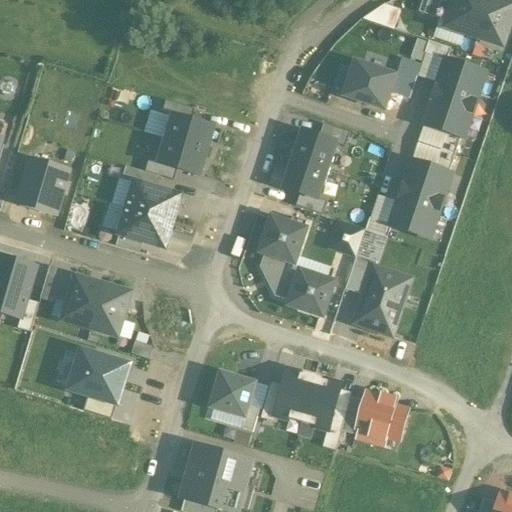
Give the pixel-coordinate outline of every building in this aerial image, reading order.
[(422,0),(418,13),(448,22),(455,0),(422,0)] [(446,28),(477,39),(489,0),(455,0),(448,22),(446,28)] [(489,0),(477,39),(502,47),(511,16),(511,3),(505,1),(505,0),(489,0)] [(417,77),(438,84),(438,83),(446,61),(447,61),(450,50),(429,42),(421,65),(417,77)] [(396,77),(390,93),(409,99),(417,77),(421,65),(402,59),(396,77)] [(446,61),(438,83),(478,96),(485,74),(447,61),(446,61)] [(355,63),(344,97),(384,110),(390,93),(396,77),(355,63)] [(431,104),(470,117),(478,96),(438,83),(438,84),(431,104)] [(463,139),(470,117),(431,104),(424,126),(460,138),(463,139)] [(206,152),(213,128),(191,122),(174,117),(173,118),(171,126),(168,125),(163,140),(206,152)] [(323,125),(319,138),(335,143),(335,145),(345,148),(350,134),(323,125)] [(424,126),(418,143),(454,156),(460,138),(424,126)] [(335,145),(335,143),(319,138),(303,133),(294,161),(329,173),(334,159),(331,157),(335,145)] [(199,176),(206,152),(163,140),(159,155),(162,156),(160,163),(159,165),(177,170),(199,176)] [(418,143),(412,162),(448,174),(454,156),(418,143)] [(32,160),(18,206),(55,217),(69,172),(32,160)] [(324,187),(329,173),(294,161),(284,190),(299,195),(316,200),(317,199),(321,186),(324,187)] [(412,162),(404,184),(443,197),(451,175),(448,174),(412,162)] [(180,197),(134,184),(127,210),(173,223),(180,197)] [(397,205),(436,218),(443,197),(404,184),(398,203),(397,205)] [(316,200),(299,195),(295,208),(322,217),(327,203),(317,199),(316,200)] [(397,205),(398,203),(378,196),(366,232),(387,239),(391,227),(390,227),(397,205)] [(436,218),(397,205),(390,227),(391,227),(429,240),(436,218)] [(173,223),(127,210),(119,236),(165,249),(173,223)] [(304,231),(272,220),(261,252),(265,254),(291,262),(294,263),(304,231)] [(361,233),(338,226),(331,249),(354,256),(361,233)] [(274,297),(291,303),(299,277),(287,273),(291,262),(265,254),(260,269),(274,297)] [(0,313),(21,320),(22,320),(27,301),(37,267),(0,256),(0,313)] [(345,290),(364,297),(374,268),(375,269),(377,263),(357,256),(345,290)] [(364,297),(362,302),(366,304),(358,326),(391,337),(410,281),(375,269),(374,268),(364,297)] [(332,284),(300,274),(299,277),(291,303),(290,306),(322,316),(332,284)] [(90,329),(103,287),(76,280),(64,322),(90,329)] [(130,295),(103,287),(90,329),(118,337),(130,295)] [(22,320),(21,320),(18,329),(30,333),(38,304),(27,301),(22,320)] [(82,353),(70,391),(88,396),(117,405),(128,368),(82,353)] [(275,415),(302,423),(315,377),(287,369),(282,387),(274,415),(275,415)] [(221,375),(211,409),(244,418),(254,385),(221,375)] [(315,377),(302,423),(329,430),(341,391),(342,384),(315,377)] [(273,423),(275,415),(274,415),(282,387),(271,384),(261,420),(273,423)] [(0,388),(0,416),(9,418),(14,391),(0,388)] [(351,394),(341,391),(329,430),(340,433),(351,394)] [(399,441),(407,412),(394,408),(396,401),(381,397),(381,399),(367,395),(357,430),(371,434),(370,437),(385,441),(385,438),(399,441)] [(117,405),(88,396),(83,412),(112,421),(117,405)] [(217,510),(223,511),(239,511),(253,462),(195,446),(181,500),(184,501),(217,510)] [(498,504),(495,511),(511,511),(511,497),(501,494),(498,504)] [(478,511),(495,511),(498,504),(482,499),(478,511)] [(216,511),(217,510),(184,501),(180,511),(216,511)]
